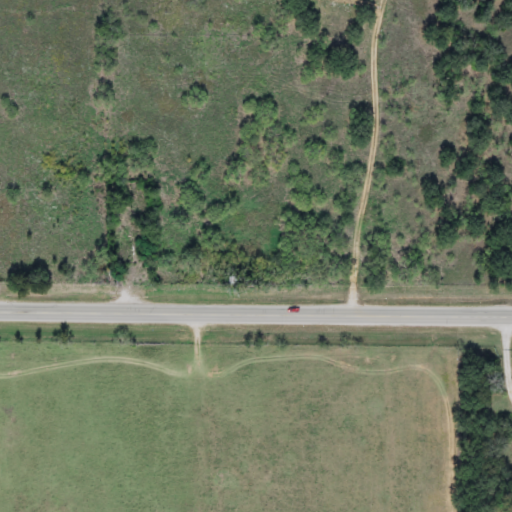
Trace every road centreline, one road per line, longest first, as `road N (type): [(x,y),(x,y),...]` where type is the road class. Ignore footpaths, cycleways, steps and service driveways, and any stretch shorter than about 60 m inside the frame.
road 1 (secondary): [(511,316),(0,306)]
road 2 (residential): [(381,0),(353,316)]
